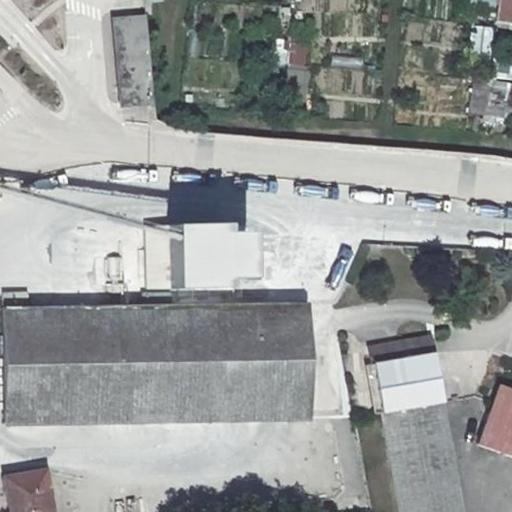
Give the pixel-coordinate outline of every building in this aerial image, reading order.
[(511,0),(497,0),(494,20),(511,22),(511,0)] [(108,14),(115,122),(150,119),(144,12),(108,14)] [(471,24),(467,48),(488,51),(492,27),(471,24)] [(289,42),(286,64),(302,66),(304,44),(289,42)] [(495,77),(511,78),(511,57),(496,56),(495,77)] [(183,225),(141,226),(142,290),(189,289),(189,287),(206,286),(205,226),(184,227),(183,225)] [(205,225),(205,226),(206,286),(206,288),(216,289),(215,280),(240,280),(239,232),(215,232),(215,225),(205,225)] [(0,305),(24,306),(24,293),(15,293),(0,293),(0,305)] [(205,421),(306,419),(304,302),(203,304),(205,421)] [(1,424),(205,421),(203,304),(36,307),(36,325),(21,325),(22,417),(1,418),(1,424)] [(0,369),(1,418),(22,417),(21,325),(36,325),(36,307),(0,307),(0,369)] [(397,511),(460,511),(441,402),(430,338),(369,349),(380,412),(397,511)] [(511,511),(511,390),(499,385),(478,445),(511,456),(511,511)] [(9,511),(50,511),(44,471),(6,478),(9,495),(6,495),(9,511)] [(366,510),(364,495),(349,497),(351,511),(366,510)]
